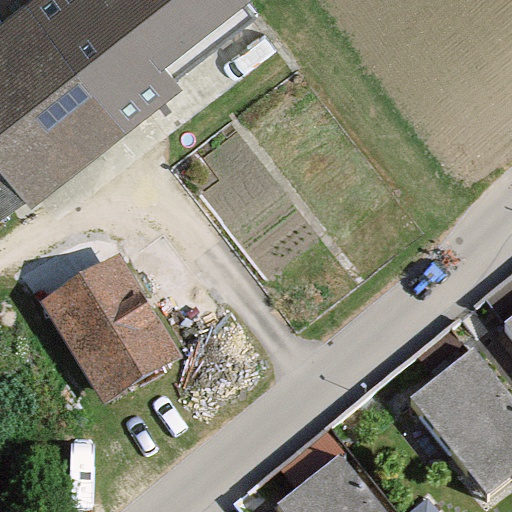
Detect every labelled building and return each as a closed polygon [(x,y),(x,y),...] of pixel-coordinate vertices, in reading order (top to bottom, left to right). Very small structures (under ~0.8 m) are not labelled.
[(40,0),(0,30),(0,148),(45,209),(197,96),(178,71),(260,9),(253,0),(40,0)] [(119,253),(42,299),(103,402),(180,356),(119,253)] [(511,283),(487,301),(505,327),(511,322),(511,283)] [(415,408),(487,503),(511,484),(511,410),(476,362),(415,408)] [(285,511),(378,511),(344,468),(285,511)]
